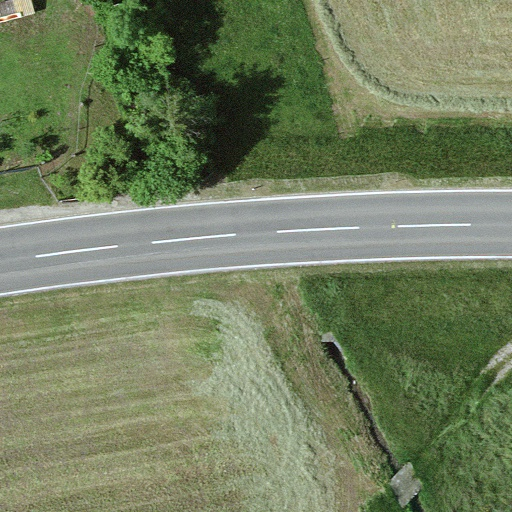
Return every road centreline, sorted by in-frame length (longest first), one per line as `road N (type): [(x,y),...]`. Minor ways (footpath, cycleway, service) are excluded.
road 1 (secondary): [(0,260),(215,233),(511,219)]
road 2 (track): [(511,360),(421,482),(381,511)]
